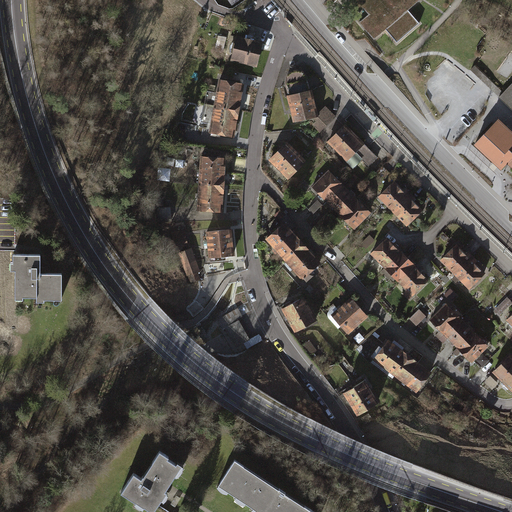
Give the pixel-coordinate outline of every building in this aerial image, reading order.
[(354,0),(352,1),(351,2),(360,13),(361,12),(361,11),(364,9),(369,14),(361,21),(360,21),(359,22),(374,40),(376,39),(375,38),(386,30),(397,43),(419,23),(408,10),(418,1),(419,2),(420,1),(419,0),(354,0)] [(264,41),(238,35),(232,61),(258,67),(264,41)] [(288,94),(286,95),(293,122),(313,117),(319,116),(318,113),(312,88),(311,89),(308,76),(306,73),(304,71),(301,69),(297,68),(296,64),(290,66),(291,70),(288,72),(286,75),(285,78),(285,82),(288,94)] [(245,82),(220,78),(211,131),(236,135),(245,82)] [(511,83),(498,98),(511,110),(511,83)] [(325,106),(318,113),(319,116),(313,117),(314,119),(316,121),(312,125),(320,132),(336,116),(325,106)] [(511,132),(498,120),(475,144),(502,169),(508,162),(511,165),(511,132)] [(378,157),(345,123),(327,141),(353,169),(362,160),(369,167),(378,157)] [(288,141),(269,158),(288,178),(306,161),(300,154),(307,146),(296,135),(289,142),(288,141)] [(227,157),(202,156),(199,211),(225,212),(227,157)] [(328,169),(311,186),(354,229),(372,212),(328,169)] [(394,180),(378,197),(406,226),(423,209),(414,200),(416,198),(406,188),(404,190),(394,180)] [(323,205),(318,200),(308,209),(313,214),(323,205)] [(171,206),(157,207),(159,222),(172,221),(171,206)] [(328,212),(317,223),(323,230),(334,219),(328,212)] [(284,222),(264,239),(301,280),(321,262),(284,222)] [(185,229),(171,232),(175,249),(189,246),(185,229)] [(234,229),(208,231),(210,258),(236,256),(234,229)] [(361,243),(366,249),(375,240),(370,235),(361,243)] [(387,237),(370,253),(413,296),(430,279),(387,237)] [(457,244),(441,260),(469,289),(486,273),(476,263),(479,261),(469,251),(466,254),(457,244)] [(200,271),(192,248),(178,253),(187,276),(188,276),(190,283),(200,279),(198,272),(200,271)] [(16,269),(16,299),(62,299),(62,273),(42,273),(42,253),(14,253),(14,261),(11,261),(11,269),(16,269)] [(457,295),(450,288),(444,295),(451,301),(457,295)] [(500,316),(511,304),(511,299),(507,295),(493,309),(500,316)] [(304,296),(281,308),(295,332),(317,320),(304,296)] [(352,297),(332,315),(348,334),(369,316),(352,297)] [(447,303),(429,320),(472,363),(490,346),(447,303)] [(239,308),(220,318),(219,322),(223,329),(240,320),(239,319),(243,316),(239,308)] [(427,316),(419,309),(409,318),(417,326),(427,316)] [(223,329),(220,331),(230,347),(235,344),(237,348),(242,345),(251,339),(240,320),(223,329)] [(260,334),(251,339),(242,345),(244,350),(251,346),(252,347),(263,341),(260,334)] [(433,372),(388,340),(373,361),(418,394),(433,372)] [(317,350),(309,341),(302,347),(309,356),(317,350)] [(511,354),(511,353),(492,372),(511,391),(511,354)] [(499,383),(490,375),(484,382),(492,390),(499,383)] [(365,379),(343,393),(358,416),(379,402),(365,379)] [(133,475),(122,494),(151,511),(154,511),(161,501),(164,502),(168,499),(168,495),(167,492),(170,488),(176,477),(181,476),(184,471),(183,466),(178,463),(176,465),(171,461),(172,460),(159,452),(142,480),(133,475)] [(313,511),(235,461),(219,485),(259,511),(313,511)]
